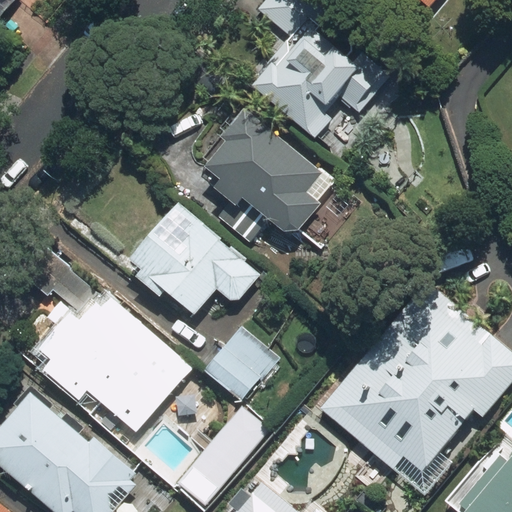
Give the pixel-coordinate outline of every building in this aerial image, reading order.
[(23,0),(4,0),(15,9),(23,0)] [(400,82),(314,0),(272,0),(264,9),(298,41),(261,79),(324,139),(354,108),(364,119),(400,82)] [(427,0),(439,10),(447,0),(427,0)] [(214,52),(191,79),(216,100),(239,73),(214,52)] [(350,182),(259,105),(235,134),(240,139),(219,164),(235,177),(228,186),(242,198),(226,217),(257,243),(279,217),(295,230),(310,229),(350,182)] [(270,274),(188,202),(139,257),(153,269),(147,276),(172,297),(179,289),(206,313),(228,289),(244,303),(270,274)] [(133,440),(200,369),(122,295),(113,305),(66,260),(44,283),(67,305),(56,316),(66,325),(40,352),(90,399),(97,391),(114,408),(107,415),(133,440)] [(511,348),(434,284),(329,410),(432,495),(460,461),(449,452),(481,413),(489,419),(511,390),(511,348)] [(247,327),(212,370),(250,402),(286,359),(247,327)] [(117,511),(150,477),(45,382),(0,430),(0,454),(63,511),(117,511)] [(278,436),(259,416),(242,432),(261,452),(278,436)] [(511,511),(511,452),(465,509),(467,511),(511,511)] [(222,467),(193,496),(208,511),(237,482),(222,467)] [(340,497),(315,467),(302,477),(327,508),(340,497)] [(0,511),(29,511),(0,485),(0,511)] [(355,511),(343,500),(331,511),(355,511)]
